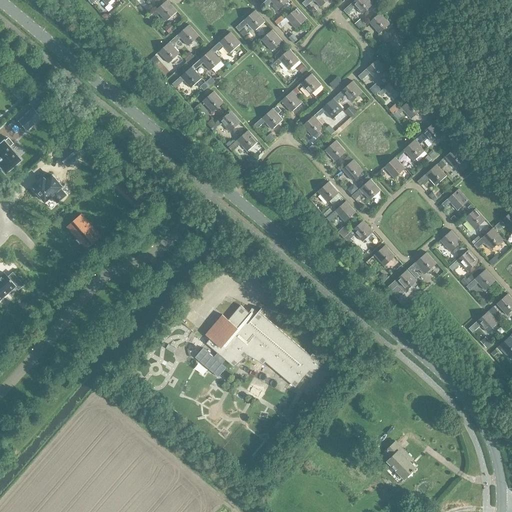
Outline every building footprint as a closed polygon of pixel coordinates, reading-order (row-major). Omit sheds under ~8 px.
[(151,21),(160,13),(167,21),(178,11),(168,0),(167,0),(148,18),(151,21)] [(277,10),(279,8),(279,9),(289,0),(266,0),(260,6),(263,9),(272,1),(274,3),(272,5),(277,10)] [(355,0),(352,3),(344,10),(347,14),(355,6),(362,14),(373,4),(369,0),(355,0)] [(285,19),(277,25),(281,29),(290,21),(296,28),(308,18),(298,7),(286,17),(285,19)] [(243,28),(248,24),(254,31),(265,21),(255,10),(236,27),(244,36),(248,32),(243,28)] [(379,33),(390,23),(381,12),(370,22),(379,33)] [(360,30),(366,25),(360,19),(355,24),(360,30)] [(173,44),(182,37),(189,45),(200,35),(190,24),(179,33),(170,41),(173,44)] [(271,50),(282,40),(273,29),(261,39),(271,50)] [(231,31),(220,41),(212,48),(215,52),(223,45),(230,52),(241,42),(231,31)] [(292,31),(287,35),(294,43),(299,39),(292,31)] [(397,53),(408,43),(398,32),(387,41),(397,53)] [(180,52),(173,44),(170,41),(159,51),(169,62),(180,52)] [(196,69),(204,62),(210,69),(221,60),(212,49),(192,66),(196,69)] [(279,59),(271,66),(273,69),(281,61),(289,70),(300,60),(290,49),(284,54),(279,59)] [(361,80),(370,72),(376,80),(387,70),(377,58),(358,76),(361,80)] [(192,66),(181,76),(172,84),(175,88),(184,80),(191,87),(202,77),(192,66)] [(12,70),(5,76),(22,96),(29,90),(12,70)] [(310,94),(321,84),(312,73),(300,83),(310,94)] [(334,88),(341,82),(337,77),(330,83),(334,88)] [(384,88),(378,93),(381,96),(386,91),(394,99),(405,89),(395,78),(384,88)] [(352,102),(363,92),(353,80),(333,98),(337,101),(345,94),(352,102)] [(204,91),(209,86),(205,82),(200,86),(204,91)] [(290,111),(302,101),(292,90),(281,100),(290,111)] [(213,112),(224,102),(214,91),(203,100),(213,112)] [(400,113),(403,110),(411,119),(422,109),(412,97),(398,110),(397,110),(399,108),(395,104),(388,109),(398,120),(402,115),(400,113)] [(343,109),(337,101),(333,98),(322,107),(332,119),(343,109)] [(33,107),(17,121),(25,130),(41,117),(33,107)] [(261,118),(253,125),(256,129),(265,121),(271,129),(282,119),(273,108),(261,118)] [(314,115),(316,117),(319,115),(319,116),(325,111),(322,108),(314,115)] [(220,120),(211,128),(214,131),(223,123),(230,131),(241,121),(231,110),(220,120)] [(324,126),(316,117),(314,115),(303,125),(313,136),(324,126)] [(434,122),(423,132),(415,139),(419,144),(428,137),(433,143),(444,133),(434,122)] [(232,151),(241,144),(247,150),(258,140),(248,130),(229,147),(232,151)] [(3,140),(0,143),(0,166),(5,172),(20,159),(8,146),(12,143),(7,138),(4,141),(3,140)] [(335,161),(346,151),(336,139),(325,149),(335,161)] [(424,150),(419,144),(415,139),(403,149),(413,160),(424,150)] [(81,150),(73,142),(58,155),(68,166),(79,156),(77,154),(81,150)] [(455,168),(466,158),(456,146),(445,156),(455,168)] [(394,177),(405,167),(395,156),(384,166),(394,177)] [(363,170),(353,159),(342,169),(352,180),(363,170)] [(421,185),(429,178),(435,185),(446,175),(437,164),(417,181),(421,185)] [(34,188),(33,189),(37,194),(38,193),(45,201),(51,196),(57,202),(66,195),(60,188),(63,187),(52,175),(46,180),(44,178),(42,180),(42,181),(39,183),(33,187),(34,188)] [(355,199),(363,192),(369,199),(381,189),(371,178),(351,195),(355,199)] [(328,201),(339,192),(329,181),(318,191),(328,201)] [(121,183),(116,188),(132,203),(137,198),(121,183)] [(458,210),(469,200),(459,188),(441,204),(444,207),(450,202),(458,210)] [(346,200),(335,210),(327,217),(330,221),(339,214),(345,221),(356,211),(346,200)] [(475,229),(486,219),(476,208),(465,218),(475,229)] [(511,210),(501,220),(494,226),(498,230),(502,226),(503,228),(505,226),(504,225),(505,224),(511,231),(511,230),(511,210)] [(81,216),(69,226),(87,247),(99,236),(81,216)] [(353,236),(356,233),(362,240),(373,231),(363,220),(344,237),(347,241),(351,238),(352,239),(354,237),(353,236)] [(490,249),(492,248),(503,238),(493,227),(480,239),(476,235),(472,239),(474,241),(472,243),(474,245),(473,245),(477,249),(483,243),(485,244),(490,249)] [(450,251),(461,240),(452,230),(440,240),(450,251)] [(384,265),(395,255),(385,245),(375,254),(384,265)] [(456,251),(461,256),(467,250),(463,245),(456,251)] [(452,271),(461,263),(467,270),(478,260),(469,249),(449,267),(452,271)] [(427,252),(415,262),(408,269),(416,278),(419,276),(416,272),(414,270),(415,268),(417,270),(419,269),(423,275),(436,263),(427,252)] [(465,276),(461,280),(462,281),(466,286),(486,268),(482,264),(466,278),(465,276)] [(486,268),(466,286),(470,290),(478,282),(484,289),(496,279),(486,268)] [(404,292),(406,290),(411,285),(413,287),(419,282),(407,269),(387,287),(391,291),(397,285),(399,287),(404,292)] [(3,273),(0,275),(0,299),(15,286),(17,289),(22,285),(12,272),(7,277),(3,273)] [(506,314),(511,308),(511,297),(508,293),(497,303),(506,314)] [(206,343),(231,364),(233,366),(238,361),(248,353),(259,360),(265,363),(267,361),(296,385),(305,374),(310,378),(323,362),(313,354),(312,356),(259,311),(262,307),(254,316),(241,305),(228,319),(222,314),(205,334),(210,338),(206,343)] [(472,332),(481,324),(487,331),(498,321),(489,310),(468,328),(472,332)] [(509,356),(511,353),(511,336),(510,335),(499,345),(509,356)] [(168,344),(166,348),(172,352),(175,348),(168,344)] [(286,426),(277,421),(273,427),(282,433),(286,426)] [(376,441),(367,450),(371,454),(380,446),(376,441)] [(385,458),(388,461),(404,478),(416,467),(410,461),(412,459),(396,441),(385,451),(388,454),(385,458)]
